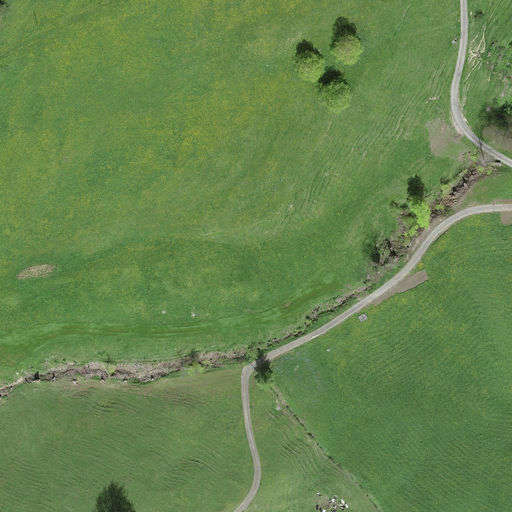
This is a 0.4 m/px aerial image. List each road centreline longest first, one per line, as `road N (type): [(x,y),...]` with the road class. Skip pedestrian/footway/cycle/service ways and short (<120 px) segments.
road 1 (track): [(511,207),(461,215),(439,228),(395,279),(253,368),(253,482),(233,511)]
road 2 (unclassified): [(511,163),(480,145),(454,108),(463,0)]
